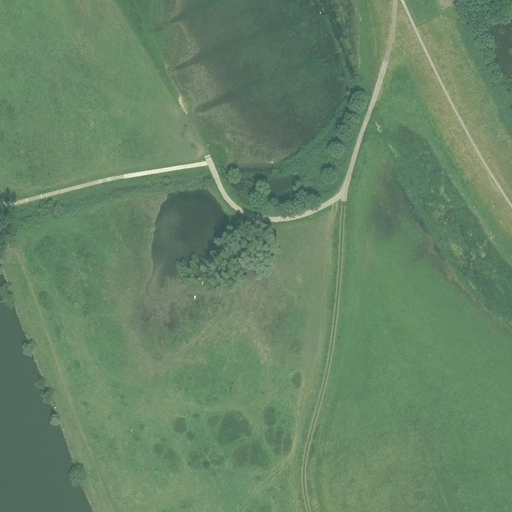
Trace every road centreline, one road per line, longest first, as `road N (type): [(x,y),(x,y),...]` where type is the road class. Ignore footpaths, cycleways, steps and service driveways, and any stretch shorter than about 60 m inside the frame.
road 1 (track): [(311,511),(301,473),(339,325),(344,191),(389,45),(394,0)]
road 2 (track): [(344,191),(296,215),(258,217),(230,201),(209,163),(0,204)]
